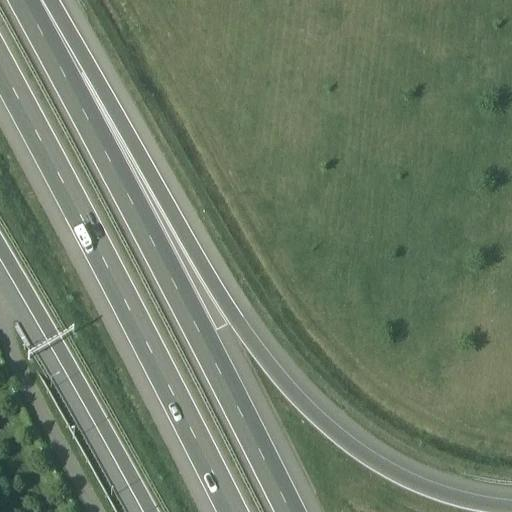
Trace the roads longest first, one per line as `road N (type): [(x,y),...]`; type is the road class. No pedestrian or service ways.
road 1 (motorway): [(511,509),(407,480),(351,448),(292,394),(26,0)]
road 2 (motorway): [(289,511),(24,0)]
road 3 (motorway): [(0,66),(231,511)]
road 4 (motorway): [(0,262),(140,511)]
